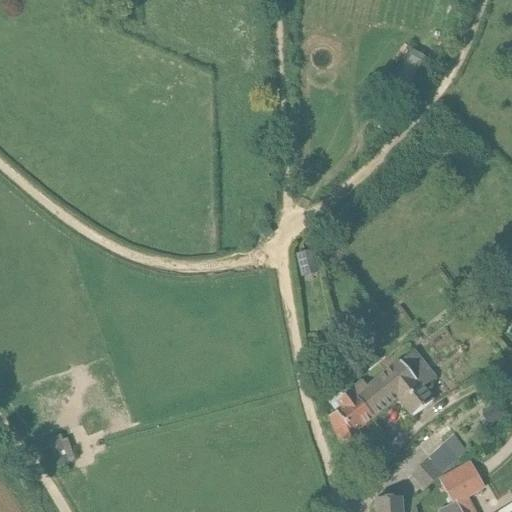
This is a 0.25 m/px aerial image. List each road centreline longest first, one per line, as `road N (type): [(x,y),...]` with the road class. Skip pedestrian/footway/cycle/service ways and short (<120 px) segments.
road 1 (track): [(280,250),(211,267),(136,258),(75,226),(0,166)]
road 2 (track): [(480,0),(457,56),(413,124),(290,233)]
road 3 (track): [(280,0),(290,233)]
road 4 (track): [(280,250),(305,392)]
road 5 (unclassified): [(345,511),(305,392)]
